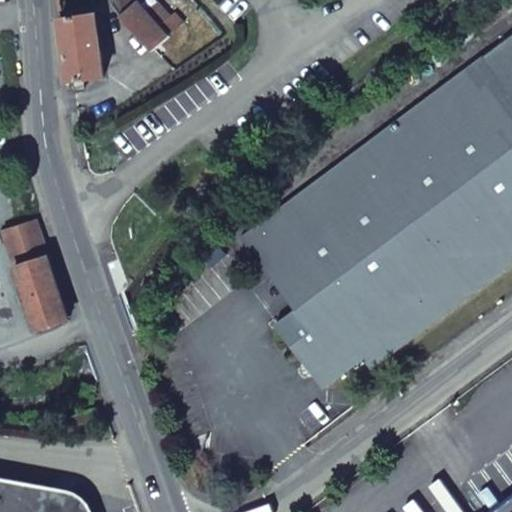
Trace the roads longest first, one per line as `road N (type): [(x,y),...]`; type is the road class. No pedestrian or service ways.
road 1 (residential): [(36,0),(52,167),(172,511)]
road 2 (residential): [(511,308),(236,511)]
road 3 (unknown): [(74,230),(309,50)]
road 4 (unknown): [(156,464),(0,447)]
